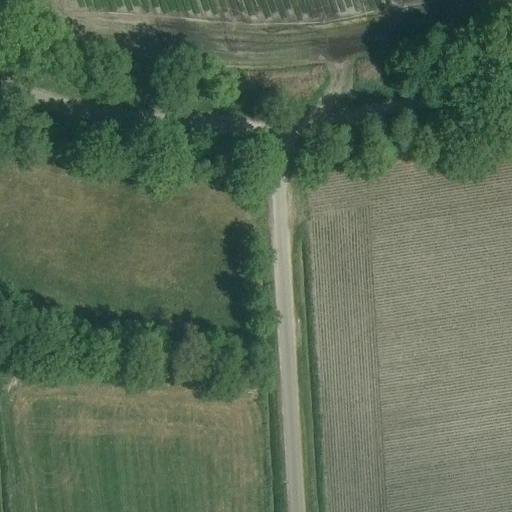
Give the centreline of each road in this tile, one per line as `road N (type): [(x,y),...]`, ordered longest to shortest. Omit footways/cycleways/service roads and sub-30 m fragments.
road 1 (unclassified): [(297,511),(276,155),(264,134),(81,111),(0,83)]
road 2 (track): [(511,88),(264,134)]
